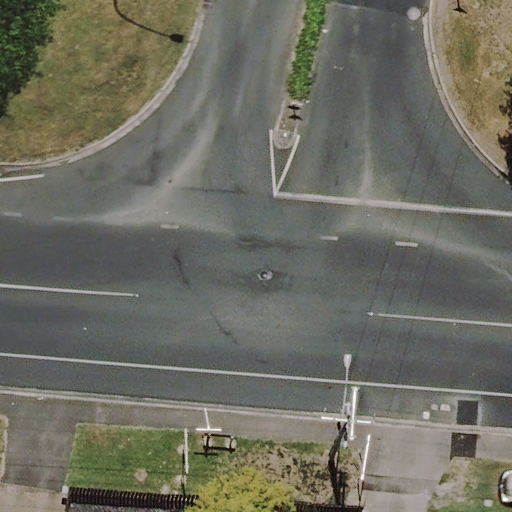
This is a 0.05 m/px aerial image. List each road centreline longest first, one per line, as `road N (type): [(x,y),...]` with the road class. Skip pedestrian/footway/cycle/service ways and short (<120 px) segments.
road 1 (secondary): [(317,0),(246,305)]
road 2 (primary): [(246,305),(511,326)]
road 3 (primary): [(0,283),(246,305)]
